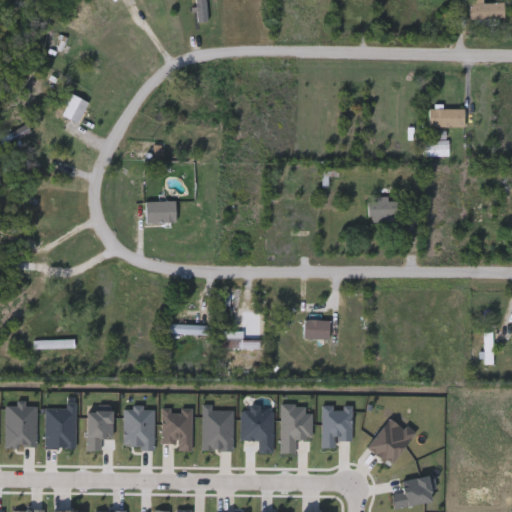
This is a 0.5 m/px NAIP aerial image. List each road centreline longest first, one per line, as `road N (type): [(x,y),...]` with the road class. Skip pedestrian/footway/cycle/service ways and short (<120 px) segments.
road 1 (residential): [(511,281),(166,269),(117,251),(97,202),(103,174),(146,100),(198,63),(511,62)]
road 2 (residential): [(350,483),(312,475),(0,474)]
